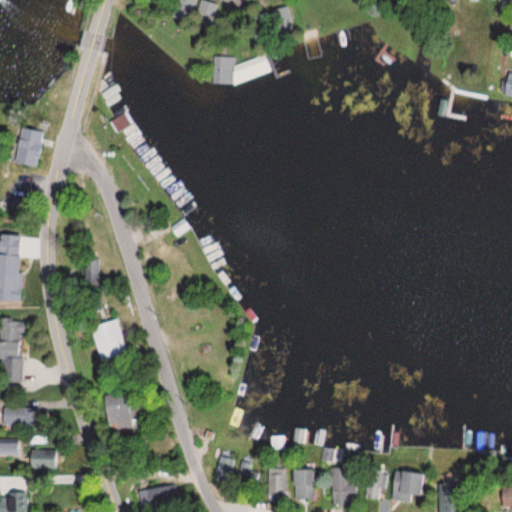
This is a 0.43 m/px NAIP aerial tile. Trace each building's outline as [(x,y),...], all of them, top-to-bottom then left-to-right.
[(199,1),(199,3),(186,1),(183,22),(213,27),(216,4),(199,1)] [(238,66),(243,79),(269,70),(265,57),(238,66)] [(511,73),(504,73),(500,96),(511,97),(511,73)] [(12,163),(36,168),(43,132),(18,128),(12,163)] [(0,259),(16,259),(16,244),(0,244),(0,259)] [(0,361),(0,380),(21,382),(24,321),(0,319),(0,357),(0,361)] [(116,319),(89,327),(99,360),(126,352),(116,319)] [(102,393),(106,430),(133,427),(129,391),(102,393)] [(2,408),(2,425),(40,425),(40,408),(2,408)] [(19,442),(0,442),(0,455),(19,456),(19,442)] [(51,458),(28,457),(28,466),(50,467),(51,458)] [(292,500),(315,500),(315,470),(292,470),(292,500)] [(355,505),(355,470),(331,470),(331,505),(355,505)] [(270,499),(286,499),(286,471),(270,471),(270,499)] [(424,500),(424,472),(392,472),(392,500),(424,500)] [(367,500),(386,500),(386,473),(367,473),(367,500)] [(511,483),(499,484),(499,511),(511,510),(511,483)]
